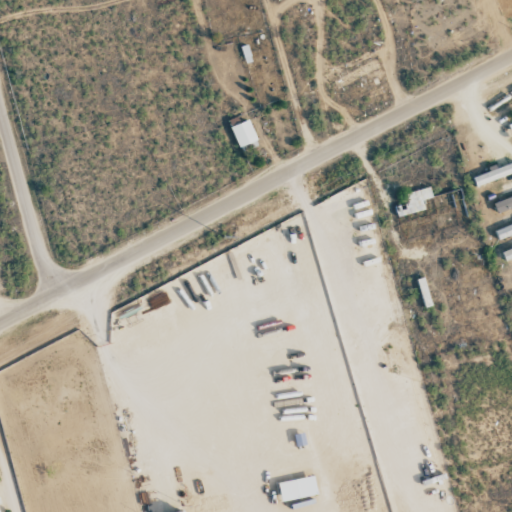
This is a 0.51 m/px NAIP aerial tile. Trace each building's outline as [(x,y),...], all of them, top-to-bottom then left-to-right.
[(256,139),(248,118),(230,126),(238,146),(256,139)] [(511,162),(472,178),(475,187),(511,173),(511,162)] [(432,197),(429,186),(405,193),(408,204),(395,207),(397,216),(425,209),(422,200),(432,197)] [(511,206),(511,196),(493,201),(495,211),(511,206)] [(511,223),(494,230),(498,239),(511,233),(511,223)] [(511,247),(501,252),(504,261),(511,257),(511,247)] [(317,494),(312,475),(277,483),(281,501),(317,494)]
